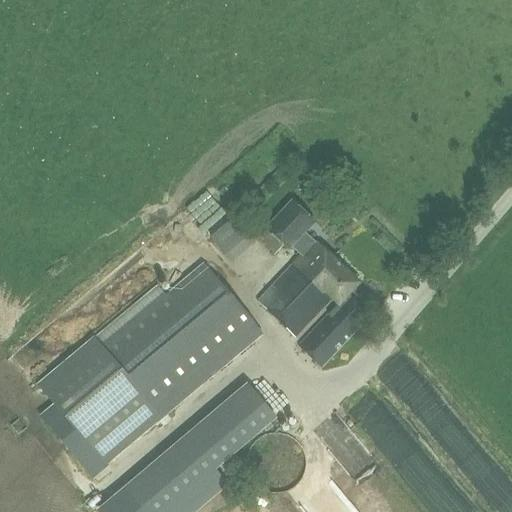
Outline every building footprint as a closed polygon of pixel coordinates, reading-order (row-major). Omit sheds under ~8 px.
[(329,299),(335,305),(356,285),(305,234),(314,224),(294,203),(267,232),(287,252),(291,248),(300,257),(258,303),(293,338),(329,299)] [(239,216),(211,239),(225,256),(253,232),(239,216)] [(181,263),(192,245),(182,239),(171,257),(181,263)] [(55,406),(40,419),(90,479),(105,467),(103,464),(260,332),(205,265),(166,298),(158,289),(40,388),(55,406)] [(357,287),(356,285),(335,305),(296,348),(317,370),(367,316),(347,297),(357,287)] [(245,439),(285,397),(249,363),(209,404),(245,439)] [(326,442),(379,511),(416,511),(350,424),(326,442)] [(325,490),(324,463),(300,464),(301,491),(325,490)]
